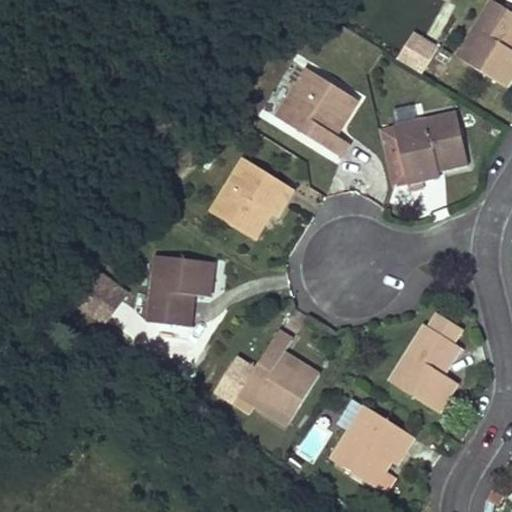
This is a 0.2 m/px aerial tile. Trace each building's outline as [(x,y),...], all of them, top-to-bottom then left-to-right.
[(349,0),(333,0),(330,6),(341,13),(349,0)] [(511,32),(511,12),(492,0),(456,57),(506,88),(511,77),(511,50),(511,51),(504,46),(511,32)] [(422,78),(440,50),(415,35),(398,62),(422,78)] [(358,101),(307,69),(284,106),(293,111),(285,123),(340,158),(349,144),(336,136),(323,128),(330,118),(342,126),(358,101)] [(414,105),(393,109),(397,125),(417,121),(414,105)] [(293,111),(284,106),(276,118),(285,123),(293,111)] [(438,173),(437,164),(466,158),(456,114),(379,131),(393,188),(407,185),(405,174),(419,170),(421,182),(439,177),(438,173)] [(342,126),(330,118),(323,128),(336,136),(342,126)] [(468,166),(466,158),(437,164),(438,173),(468,166)] [(284,184),(244,159),(210,213),(248,237),(264,211),(272,216),(276,218),(286,202),(277,196),(284,184)] [(421,182),(419,170),(405,174),(407,185),(421,182)] [(286,202),(293,190),(284,184),(277,196),(286,202)] [(256,241),(272,216),(264,211),(248,237),(256,241)] [(213,263),(156,257),(148,323),(182,327),(186,295),(195,296),(209,298),(211,286),(213,263)] [(103,329),(130,296),(96,269),(69,303),(103,329)] [(195,296),(186,295),(182,327),(191,328),(195,296)] [(454,344),(462,332),(436,315),(428,328),(454,344)] [(437,371),(454,344),(428,328),(425,326),(389,382),(438,414),(449,397),(457,384),(445,376),(437,371)] [(251,404),(287,427),(319,376),(295,360),(287,373),(276,366),(284,353),(292,340),(279,332),(244,387),(256,395),(251,404)] [(462,349),(454,344),(437,371),(445,376),(462,349)] [(287,373),(295,360),(284,353),(276,366),(287,373)] [(256,395),(244,387),(238,396),(251,404),(256,395)] [(342,429),(348,433),(364,408),(358,404),(342,429)] [(404,432),(365,407),(364,408),(348,433),(330,461),(368,485),(385,459),(392,464),(396,466),(406,450),(396,444),(404,432)] [(312,459),(329,435),(316,426),(299,450),(312,459)] [(406,450),(414,438),(404,432),(396,444),(406,450)] [(392,464),(385,459),(368,485),(375,489),(392,464)]
